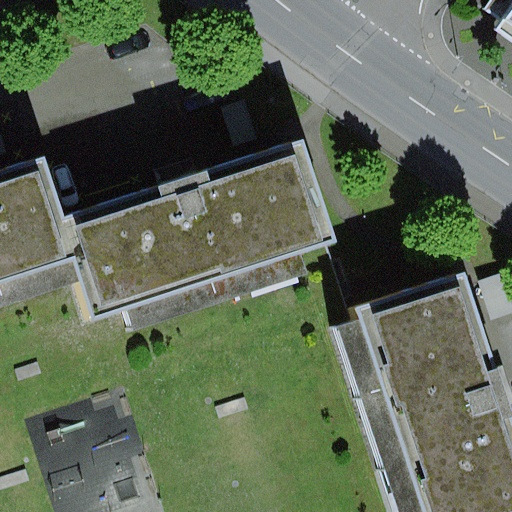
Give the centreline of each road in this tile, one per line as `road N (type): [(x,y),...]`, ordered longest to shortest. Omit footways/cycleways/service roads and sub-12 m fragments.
road 1 (unknown): [(0,35),(24,58),(65,71),(220,87)]
road 2 (primary): [(511,167),(330,40)]
